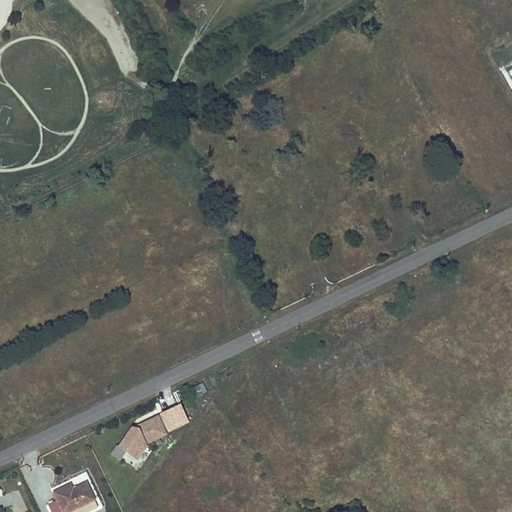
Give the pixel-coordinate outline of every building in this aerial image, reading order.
[(446,257),(434,264),(439,273),(451,267),(446,257)] [(180,407),(158,417),(165,433),(188,423),(180,407)] [(145,444),(166,435),(165,433),(158,417),(142,424),(143,427),(138,430),(134,428),(132,428),(119,447),(137,460),(146,447),(145,444)] [(66,511),(93,500),(85,483),(72,490),(69,484),(53,492),(57,500),(48,504),(51,511),(66,511)] [(93,500),(66,511),(83,511),(96,506),(93,500)]
